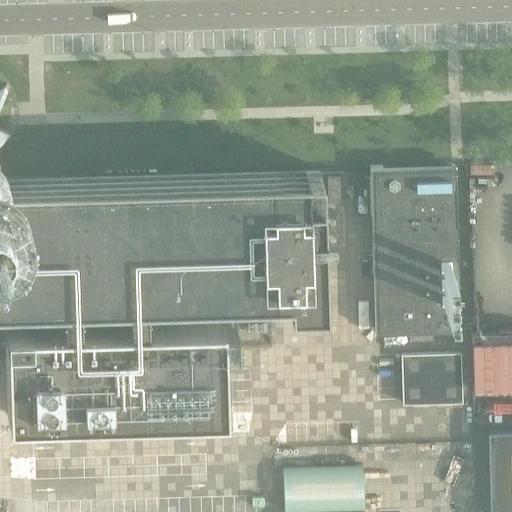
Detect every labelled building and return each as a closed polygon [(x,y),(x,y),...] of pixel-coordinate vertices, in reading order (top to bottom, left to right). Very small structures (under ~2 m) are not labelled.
[(455,164),(370,166),(375,332),(459,329),(455,164)] [(0,178),(0,301),(287,293),(288,306),(324,305),(320,169),(0,178)] [(340,202),(339,177),(327,177),(328,202),(340,202)] [(220,303),(5,310),(8,415),(224,408),(220,303)] [(460,351),(401,353),(402,404),(462,402),(460,351)] [(511,511),(511,427),(491,428),(493,511),(511,511)] [(362,465),(282,468),(284,511),(363,509),(362,465)]
